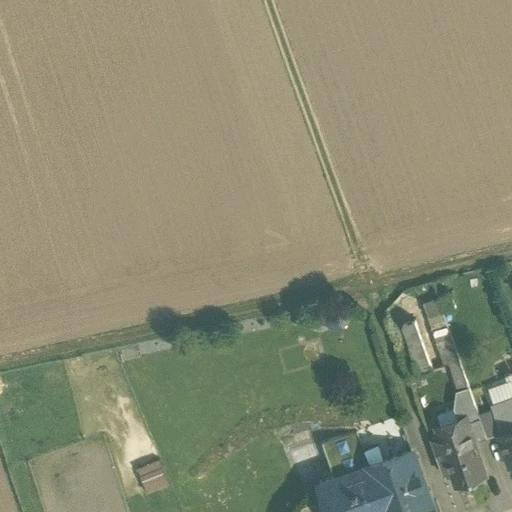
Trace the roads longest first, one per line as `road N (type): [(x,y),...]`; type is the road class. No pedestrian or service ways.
road 1 (track): [(511,264),(0,381)]
road 2 (track): [(384,313),(270,0)]
road 3 (residential): [(453,511),(384,313)]
